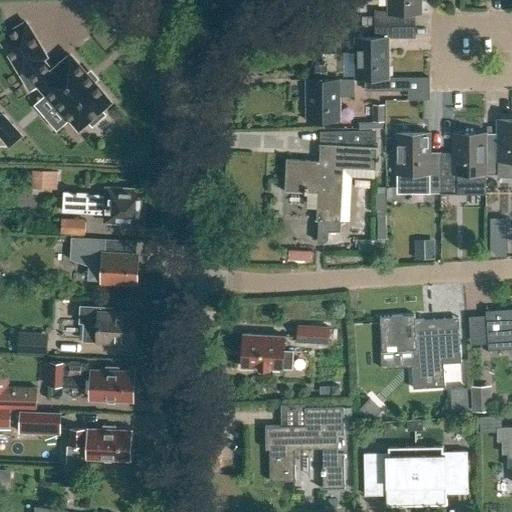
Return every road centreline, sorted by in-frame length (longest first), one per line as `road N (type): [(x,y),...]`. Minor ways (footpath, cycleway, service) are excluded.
road 1 (residential): [(511,270),(191,281)]
road 2 (residential): [(191,281),(201,37)]
road 3 (residential): [(172,511),(191,281)]
road 4 (residential): [(511,73),(465,76),(449,52),(463,29),(511,27)]
